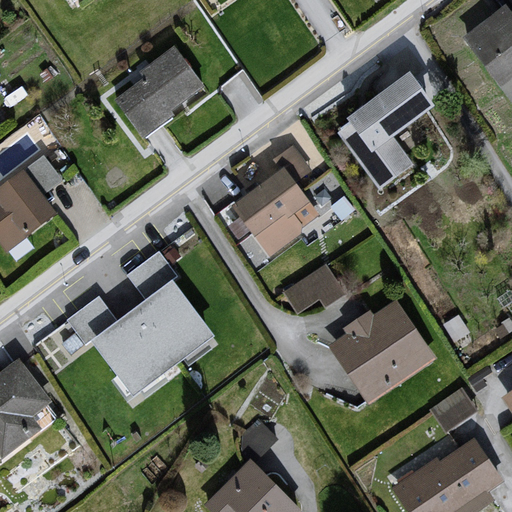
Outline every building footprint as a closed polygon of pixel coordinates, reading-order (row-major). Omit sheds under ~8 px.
[(465,40),(511,104),(511,19),(506,11),(465,40)] [(116,104),(144,142),(209,94),(174,48),(135,78),(141,86),(116,104)] [(335,132),(378,193),(413,168),(395,142),(440,111),(416,76),(335,132)] [(231,209),(265,256),(320,217),(296,184),(308,175),(290,149),(269,163),(278,175),(231,209)] [(0,189),(0,243),(5,251),(52,221),(22,175),(0,189)] [(160,252),(126,277),(146,303),(180,278),(160,252)] [(284,291),(299,315),(318,304),(322,311),(345,296),(325,265),(284,291)] [(176,285),(93,346),(134,402),(217,341),(176,285)] [(100,296),(66,321),(86,348),(120,322),(100,296)] [(326,344),(364,405),(432,362),(394,302),(326,344)] [(0,377),(0,461),(57,422),(18,365),(0,377)] [(448,427),(479,405),(462,382),(431,404),(448,427)] [(511,392),(503,399),(511,412),(511,392)] [(243,459),(249,465),(252,462),(255,466),(279,442),(258,419),(243,434),(241,443),(243,459)] [(393,493),(406,511),(464,511),(499,489),(468,443),(393,493)] [(300,511),(255,466),(252,462),(249,465),(205,508),(208,511),(300,511)]
